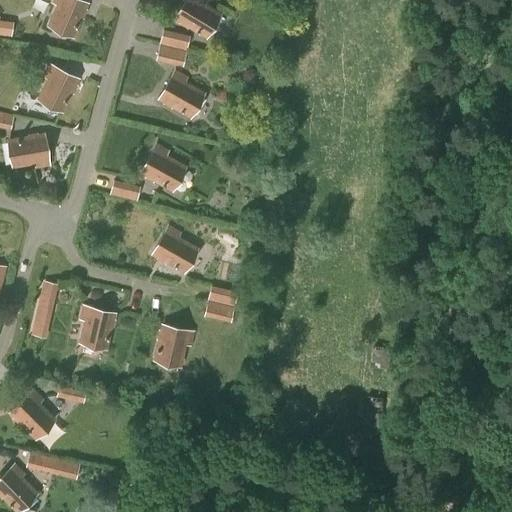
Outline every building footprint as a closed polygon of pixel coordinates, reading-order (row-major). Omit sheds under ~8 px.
[(73,34),(87,1),(83,0),(54,0),(54,2),(59,4),(50,25),(73,34)] [(206,34),(217,14),(198,3),(199,0),(186,0),(177,16),(206,34)] [(13,19),(0,18),(0,34),(12,35),(13,19)] [(187,48),(190,37),(164,31),(161,42),(187,48)] [(184,63),(186,52),(160,45),(158,57),(184,63)] [(62,109),(78,77),(51,64),(45,76),(49,78),(39,98),(62,109)] [(190,113),(201,94),(182,83),(184,78),(175,73),(161,97),(190,113)] [(0,126),(10,129),(13,114),(0,110),(0,126)] [(49,163),(44,134),(9,140),(13,164),(36,160),(36,165),(49,163)] [(173,188),(184,167),(164,156),(167,151),(155,145),(141,171),(173,188)] [(137,199),(140,187),(114,181),(111,193),(137,199)] [(183,269),(195,248),(175,237),(178,233),(168,228),(154,252),(183,269)] [(51,310),(57,284),(45,281),(39,307),(51,310)] [(234,306),(238,291),(211,285),(207,299),(234,306)] [(231,322),(234,306),(207,301),(204,316),(231,322)] [(104,346),(112,314),(85,307),(83,317),(87,318),(82,341),(104,346)] [(188,344),(191,331),(162,324),(154,359),(178,365),(183,343),(188,344)] [(83,402),(86,386),(59,381),(56,396),(83,402)] [(36,436),(53,419),(37,403),(40,400),(32,391),(11,411),(36,436)] [(385,396),(384,396),(368,395),(365,430),(380,432),(382,432),(385,396)] [(2,461),(23,465),(26,448),(4,444),(2,461)] [(76,479),(80,464),(29,451),(25,466),(76,479)] [(0,491),(17,510),(35,493),(19,477),(23,473),(14,464),(0,477),(0,491)]
